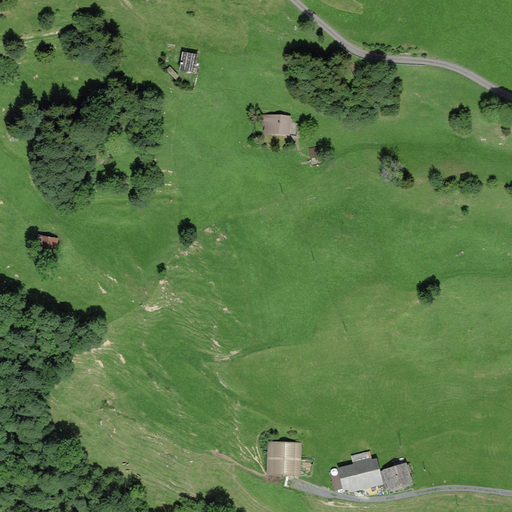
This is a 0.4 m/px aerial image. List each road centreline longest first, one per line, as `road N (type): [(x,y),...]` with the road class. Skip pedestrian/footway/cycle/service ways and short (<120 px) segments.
road 1 (unclassified): [(511,99),(450,66),(354,50),(294,0)]
road 2 (track): [(306,484),(366,500),(443,488),(511,494)]
